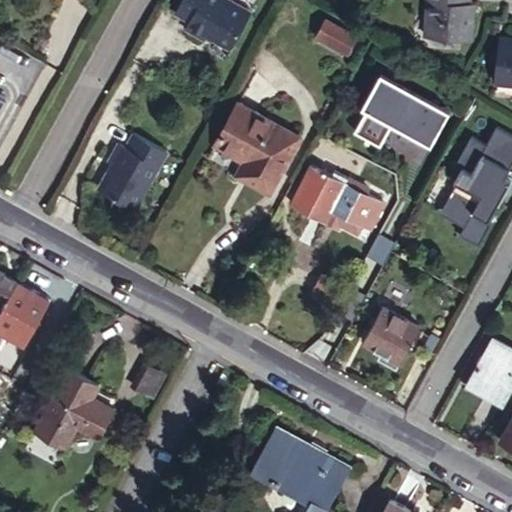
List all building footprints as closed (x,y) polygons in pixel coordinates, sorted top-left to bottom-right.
[(230,44),(250,8),(234,0),(179,0),(174,10),(188,18),(185,24),(203,34),(205,30),(230,44)] [(471,25),(465,25),(466,9),(466,0),(424,0),(428,0),(425,37),(470,40),(471,25)] [(357,36),(324,17),(314,34),(348,53),(357,36)] [(511,37),(499,37),(496,82),(511,82),(511,37)] [(386,72),(354,129),(381,144),(396,116),(427,133),(443,104),(386,72)] [(224,191),(227,193),(257,139),(226,122),(205,161),(232,177),(224,191)] [(511,186),(511,178),(510,177),(511,172),(511,133),(500,127),(490,146),(475,137),(460,166),(466,169),(479,176),(472,189),(464,184),(446,217),(469,229),(464,239),(483,249),(496,225),(493,223),(511,186)] [(167,147),(134,130),(127,144),(120,140),(110,159),(114,161),(101,186),(136,205),(167,147)] [(257,139),(227,193),(256,209),(286,155),(257,139)] [(311,163),(310,167),(327,177),(329,173),(311,163)] [(327,177),(310,167),(292,199),(326,218),(325,220),(339,228),(342,224),(356,232),(361,223),(365,215),(337,198),(346,182),(329,173),(327,177)] [(331,167),(329,173),(346,182),(348,178),(331,167)] [(479,176),(466,169),(459,182),(464,184),(472,189),(479,176)] [(365,215),(361,223),(369,227),(382,202),(365,193),(367,189),(348,178),(346,182),(337,198),(365,215)] [(0,310),(1,312),(19,280),(0,268),(0,310)] [(52,298),(19,280),(1,312),(0,314),(0,327),(27,344),(52,298)] [(350,316),(363,294),(336,280),(324,302),(350,316)] [(365,340),(400,360),(420,325),(384,305),(365,340)] [(502,403),(511,384),(511,349),(494,338),(467,383),(502,403)] [(154,397),(168,373),(149,361),(135,387),(154,397)] [(101,384),(69,366),(36,426),(68,444),(78,425),(99,437),(116,406),(96,395),(101,384)] [(511,414),(500,434),(511,441),(511,414)] [(257,463),(311,492),(333,454),(278,424),(257,463)] [(311,492),(315,494),(304,511),(344,511),(345,511),(332,504),(353,465),(333,454),(311,492)] [(415,511),(393,499),(385,511),(415,511)]
